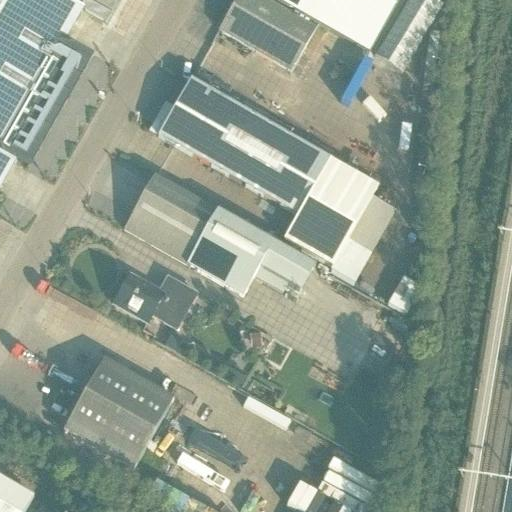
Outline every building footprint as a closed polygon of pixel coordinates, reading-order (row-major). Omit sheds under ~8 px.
[(61,0),(0,0),(0,150),(17,160),(30,168),(93,57),(66,42),(83,12),(61,0)] [(267,0),(238,0),(220,32),(292,74),(318,28),(267,0)] [(267,0),(318,28),(368,57),(400,0),(267,0)] [(375,64),(364,83),(375,90),(386,71),(375,64)] [(377,190),(330,163),(191,83),(159,139),(298,218),(283,245),(332,271),(377,190)] [(0,189),(17,160),(0,150),(0,189)] [(314,271),(217,215),(154,179),(124,231),(187,267),(244,299),(255,280),(283,296),(287,289),(300,296),(314,271)] [(132,278),(123,292),(119,294),(116,299),(117,304),(115,308),(148,327),(152,318),(177,332),(197,297),(168,280),(160,294),(132,278)] [(403,296),(403,311),(416,311),(416,296),(403,296)] [(251,348),(261,347),(260,337),(250,338),(251,348)] [(64,433),(134,472),(174,402),(104,363),(64,433)] [(221,379),(240,390),(247,378),(227,367),(221,379)] [(255,402),(279,425),(289,414),(265,392),(255,402)] [(205,428),(198,437),(210,446),(217,437),(205,428)] [(186,460),(206,473),(216,456),(196,444),(186,460)] [(0,511),(26,511),(33,500),(0,480),(0,511)] [(360,511),(379,511),(381,509),(352,495),(347,505),(360,511)]
